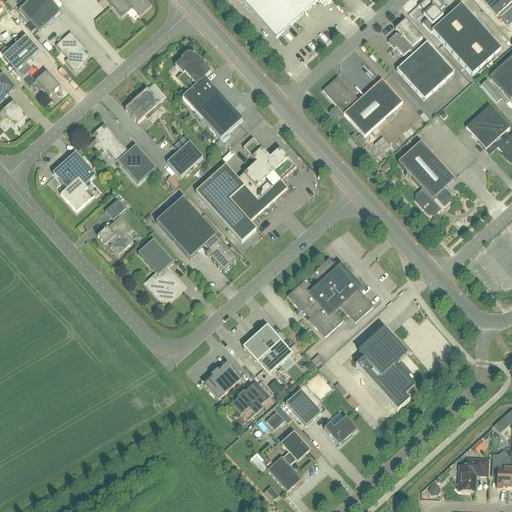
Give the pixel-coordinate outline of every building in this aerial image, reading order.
[(39,35),(61,15),(47,0),(33,0),(19,13),(39,35)] [(141,0),(140,0),(105,0),(105,1),(111,7),(110,8),(121,19),(132,10),(139,18),(150,8),(142,0),(141,0)] [(235,0),(272,41),(317,0),(235,0)] [(441,25),(438,22),(442,18),(438,13),(444,9),(436,0),(427,0),(418,8),(429,20),(422,26),(430,36),(432,34),(471,78),(501,52),(461,7),(441,25)] [(479,0),(496,19),(499,16),(502,18),(500,20),(508,29),(511,25),(511,6),(511,5),(506,0),(479,0)] [(422,41),(405,23),(398,29),(402,33),(398,37),(396,35),(389,42),(388,44),(389,46),(394,52),(396,51),(403,59),(409,53),(413,58),(396,73),(423,103),(454,76),(426,46),(423,49),(419,44),(422,41)] [(35,31),(30,26),(26,29),(31,34),(35,31)] [(82,54),(80,51),(82,49),(70,35),(56,48),(68,62),(65,64),(73,73),(78,73),(84,68),(83,66),(89,61),(82,53),(82,54)] [(16,75),(39,55),(25,39),(3,60),(16,75)] [(205,80),(211,75),(194,56),(187,56),(181,62),(175,69),(183,77),(184,76),(192,84),(196,88),(191,92),(182,100),(220,142),(243,122),(205,80)] [(510,102),(511,99),(511,58),(489,79),(510,102)] [(0,103),(15,90),(2,75),(0,77),(0,103)] [(49,100),(60,90),(46,75),(35,85),(49,100)] [(178,82),(189,94),(191,92),(196,88),(192,84),(184,76),(183,77),(178,82)] [(359,103),(338,80),(322,94),(337,110),(342,106),(348,112),(349,112),(343,117),(360,136),(363,139),(364,140),(402,106),(381,83),(359,103)] [(502,101),(486,83),(480,88),(496,106),(502,101)] [(147,121),(154,115),(152,113),(160,106),(147,92),(124,112),(137,127),(146,119),(147,121)] [(15,130),(26,120),(13,105),(1,115),(15,130)] [(342,106),(337,110),(332,115),(338,121),(343,116),(348,112),(342,106)] [(511,136),(509,139),(505,135),(509,131),(489,109),(465,130),(480,146),(485,152),(493,145),(497,150),(507,161),(509,163),(511,159),(511,136)] [(129,154),(104,127),(92,137),(96,141),(90,146),(101,158),(106,153),(120,168),(137,187),(156,171),(135,148),(129,154)] [(206,133),(202,137),(208,143),(212,139),(206,133)] [(360,136),(353,142),(356,145),(363,139),(360,136)] [(382,140),(374,147),(385,160),(393,152),(382,140)] [(269,160),(253,142),(243,151),(256,165),(237,182),(225,168),(195,195),(241,246),(256,232),(250,225),(287,191),(280,184),(296,170),(279,152),(269,160)] [(180,180),(203,160),(189,145),(167,165),(180,180)] [(433,218),(449,204),(449,199),(444,193),(455,183),(420,145),(397,166),(406,175),(406,179),(410,180),(422,193),(416,199),(416,204),(428,217),(433,218)] [(90,202),(84,195),(88,192),(85,188),(95,179),(75,156),(52,177),(66,192),(60,197),(76,215),(94,199),(90,202)] [(385,174),(391,169),(387,165),(382,170),(385,174)] [(220,245),(214,239),(215,238),(183,201),(156,225),(189,262),(208,246),(213,251),(206,257),(213,265),(214,265),(218,268),(217,269),(223,276),(237,263),(220,244),(220,245)] [(113,223),(125,212),(117,203),(105,214),(113,223)] [(150,214),(145,221),(150,225),(155,218),(150,214)] [(133,233),(120,219),(108,231),(107,230),(97,239),(106,248),(109,244),(112,247),(110,249),(118,258),(133,245),(127,239),(133,233)] [(184,292),(166,272),(173,265),(153,243),(138,257),(157,278),(146,288),(145,287),(159,303),(161,302),(163,303),(165,304),(167,303),(169,302),(171,304),(185,291),(185,290),(184,292)] [(311,278),(320,287),(314,292),(305,282),(287,299),(303,318),(304,316),(309,321),(308,323),(324,341),(343,324),(335,315),(340,310),(355,326),(373,310),(358,293),(359,292),(339,270),(338,271),(329,261),(311,278)] [(268,379),(292,357),(267,329),(243,350),(268,379)] [(408,403),(404,398),(414,389),(395,367),(406,358),(396,347),(396,346),(383,332),(363,350),(364,350),(358,355),(363,361),(355,368),(397,414),(409,403),(409,402),(408,403)] [(319,357),(311,364),(317,370),(324,363),(319,357)] [(305,367),(311,373),(315,369),(309,363),(305,367)] [(240,383),(227,368),(220,374),(219,374),(217,374),(216,374),(212,378),(211,378),(212,379),(212,381),(211,381),(211,382),(205,388),(218,403),(240,383)] [(300,393),(285,407),(305,430),(321,416),(314,409),(329,395),(316,380),(301,394),(300,393)] [(283,391),(276,383),(269,389),(276,397),(283,391)] [(269,400),(256,385),(255,385),(250,389),(250,390),(251,391),(246,396),(246,395),(246,396),(244,396),(243,396),(238,400),(238,401),(238,403),(237,403),(238,404),(232,408),(247,425),(261,412),(259,410),(269,400)] [(493,429),(500,436),(511,425),(511,412),(493,429)] [(276,415),(266,425),(274,434),(284,424),(276,415)] [(339,449),(346,442),(352,437),(357,433),(354,430),(345,420),(334,431),(330,427),(324,432),(339,449)] [(293,484),(299,479),(290,469),(296,463),(297,465),(309,454),(293,437),(281,448),(289,456),(283,461),(282,460),(267,473),(287,495),(296,487),(293,484)] [(477,455),(485,448),(479,442),(472,449),(477,455)] [(497,491),(509,491),(510,471),(510,459),(508,459),(503,463),(492,463),(492,477),(497,477),(497,491)] [(487,480),(488,463),(467,462),(467,469),(459,469),(458,494),(474,495),(474,481),(476,481),(476,479),(487,480)] [(266,471),(260,464),(256,469),(261,475),(266,471)] [(271,490),(267,494),(275,503),(279,499),(271,490)]
